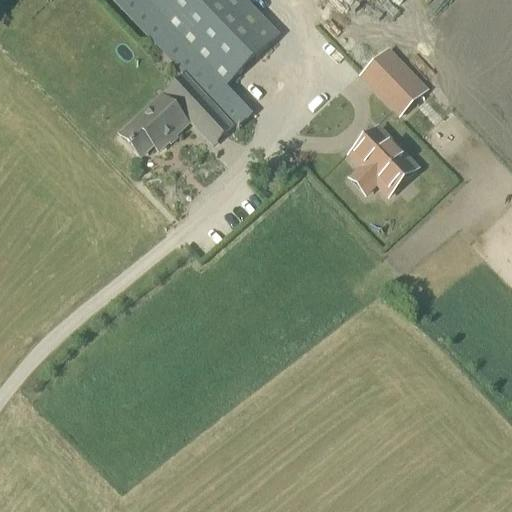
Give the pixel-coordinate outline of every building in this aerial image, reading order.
[(107,0),(235,134),(252,118),(225,92),(279,40),(240,0),(107,0)] [(388,54),(360,80),(398,120),(426,94),(388,54)] [(175,107),(212,148),(230,133),(192,92),(183,82),(166,97),(175,107)] [(156,157),(187,128),(161,100),(130,130),(128,128),(116,139),(139,164),(152,153),(156,157)] [(364,184),(393,160),(360,120),(331,143),(341,155),(327,166),(340,181),(354,172),(364,184)] [(276,224),(263,237),(288,264),(302,251),(276,224)] [(279,340),(291,346),(297,335),(284,329),(279,340)] [(209,421),(227,413),(223,404),(205,411),(209,421)] [(184,415),(173,424),(183,436),(194,427),(184,415)]
